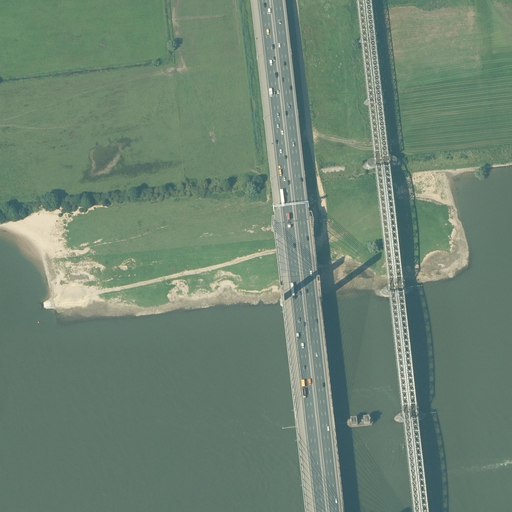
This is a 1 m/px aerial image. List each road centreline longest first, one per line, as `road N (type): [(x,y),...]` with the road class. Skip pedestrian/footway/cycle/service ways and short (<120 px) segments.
road 1 (unclassified): [(310,511),(253,0)]
road 2 (motorway): [(333,511),(277,0)]
road 3 (motorway): [(263,0),(319,511)]
